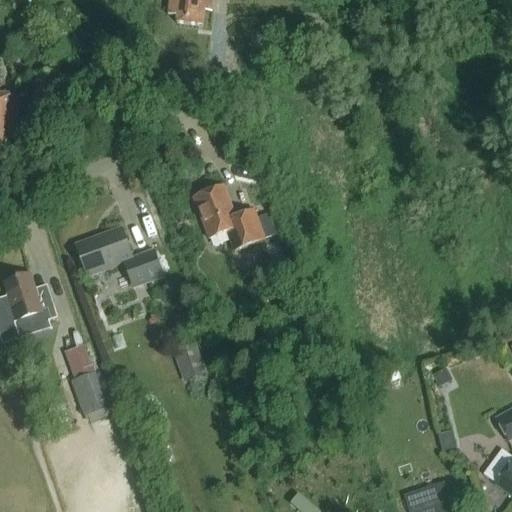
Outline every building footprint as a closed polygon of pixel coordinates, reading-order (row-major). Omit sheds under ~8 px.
[(171,0),(170,19),(178,20),(178,26),(204,29),(205,13),(213,14),(214,0),(171,0)] [(359,10),(359,17),(378,17),(378,10),(390,10),(390,0),(353,0),(354,10),(359,10)] [(113,9),(106,17),(115,24),(121,15),(113,9)] [(61,80),(37,79),(35,137),(58,138),(61,80)] [(0,98),(0,148),(11,149),(11,142),(17,143),(19,99),(0,98)] [(255,213),(255,214),(237,221),(225,190),(196,202),(211,243),(228,236),(236,255),(266,244),(255,213)] [(126,266),(134,263),(123,233),(78,249),(90,280),(126,266)] [(155,252),(137,259),(147,287),(165,280),(155,252)] [(18,325),(45,316),(48,325),(59,322),(49,289),(37,292),(32,277),(5,285),(18,325)] [(23,340),(50,331),(48,325),(46,318),(45,316),(18,325),(23,340)] [(205,377),(195,347),(174,354),(185,384),(205,377)] [(90,363),(85,348),(67,354),(72,369),(77,384),(73,385),(86,421),(90,419),(92,425),(92,426),(112,419),(112,418),(98,376),(95,377),(90,363)] [(511,412),(497,421),(510,444),(511,442),(511,412)] [(446,449),(458,448),(456,433),(445,434),(446,449)] [(511,466),(497,487),(511,498),(511,466)] [(408,511),(453,511),(444,484),(404,498),(408,511)]
